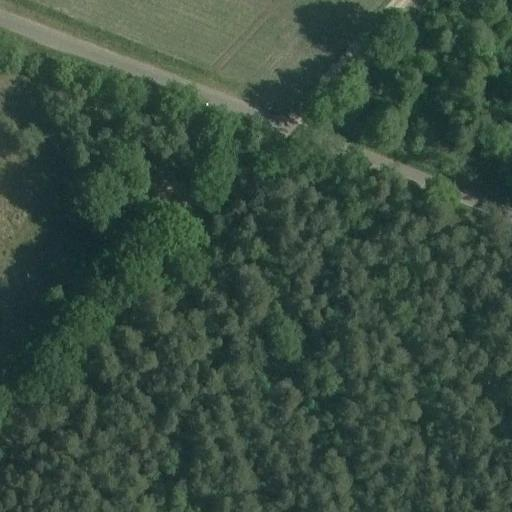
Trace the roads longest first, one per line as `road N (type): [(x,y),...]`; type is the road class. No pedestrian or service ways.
road 1 (track): [(0,446),(398,0)]
road 2 (unclassified): [(511,214),(0,15)]
